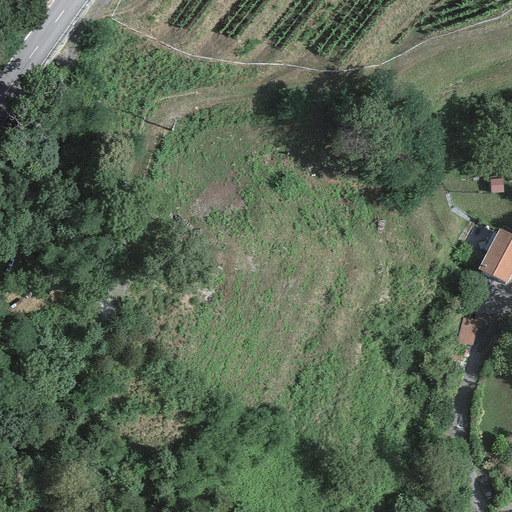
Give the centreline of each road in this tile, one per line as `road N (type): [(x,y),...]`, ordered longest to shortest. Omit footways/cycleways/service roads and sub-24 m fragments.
road 1 (unclassified): [(511,320),(476,356),(462,402),(460,445),(479,511)]
road 2 (secondary): [(70,0),(0,100)]
